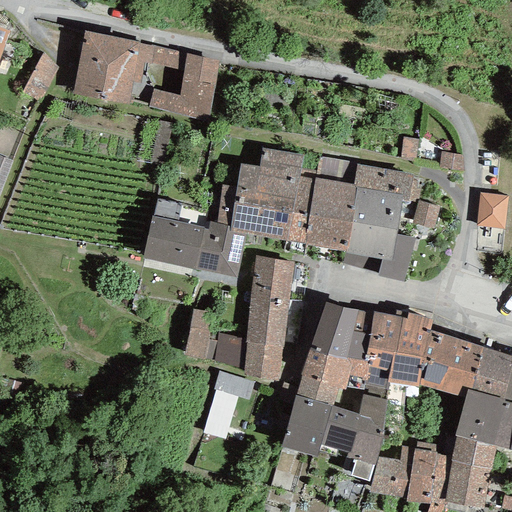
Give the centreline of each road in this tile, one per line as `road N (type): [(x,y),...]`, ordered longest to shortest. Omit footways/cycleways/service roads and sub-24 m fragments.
road 1 (unclassified): [(461,302),(464,133),(432,94),(13,1)]
road 2 (residential): [(461,302),(314,282)]
